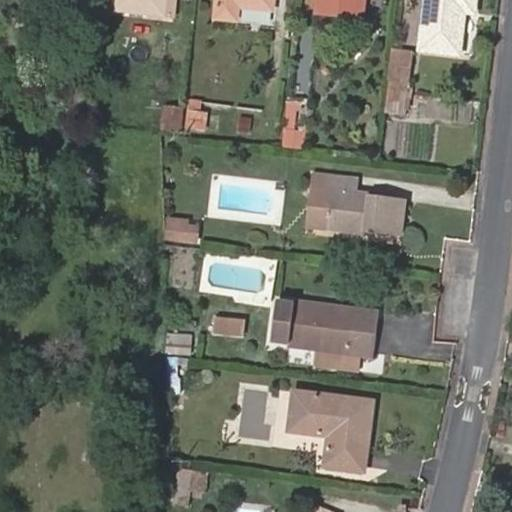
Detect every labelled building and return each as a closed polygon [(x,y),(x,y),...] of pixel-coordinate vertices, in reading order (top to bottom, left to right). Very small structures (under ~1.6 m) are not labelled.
[(165,0),(118,0),(117,12),(164,17),(165,0)] [(272,10),(272,0),(216,0),(215,20),(236,22),(239,7),(272,10)] [(364,0),(316,0),(315,13),(363,18),(364,0)] [(474,0),(425,0),(420,52),(459,56),(465,13),(473,14),(474,0)] [(472,55),(475,21),(464,20),(461,54),(472,55)] [(413,56),(392,53),(387,84),(409,86),(413,56)] [(409,86),(387,84),(384,111),(406,114),(409,86)] [(182,131),(183,108),(164,107),(163,130),(182,131)] [(207,130),(208,113),(189,111),(188,129),(207,130)] [(305,150),(307,132),(288,131),(287,147),(305,150)] [(330,193),(326,230),(362,235),(362,232),(402,237),(406,200),(356,193),(358,179),(313,174),(311,190),(330,193)] [(326,230),(330,193),(311,190),(307,227),(326,230)] [(174,239),(195,241),(196,226),(176,224),(174,239)] [(379,312),(318,305),(318,300),(296,297),(295,305),(278,303),(272,344),(318,350),(363,356),(374,358),(379,312)] [(244,337),(245,321),(216,318),(215,335),(244,337)] [(188,338),(166,337),(167,354),(189,355),(188,338)] [(362,373),(363,356),(318,350),(316,366),(362,373)] [(365,473),(372,402),(294,392),(289,431),(328,437),(325,468),(365,473)] [(191,476),(177,475),(175,504),(188,506),(190,493),(205,494),(206,478),(191,476)]
